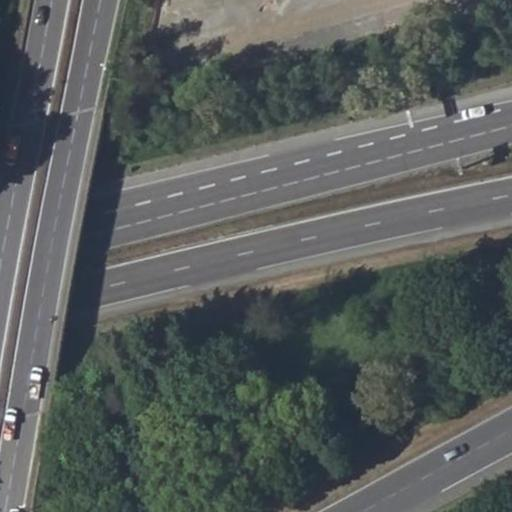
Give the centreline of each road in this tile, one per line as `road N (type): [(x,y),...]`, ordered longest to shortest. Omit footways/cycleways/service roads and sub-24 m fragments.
road 1 (motorway): [(0,311),(511,194)]
road 2 (secondary): [(5,511),(101,0)]
road 3 (motorway): [(511,124),(28,248)]
road 4 (secondary): [(52,0),(0,281)]
road 5 (trunk): [(360,511),(511,429)]
